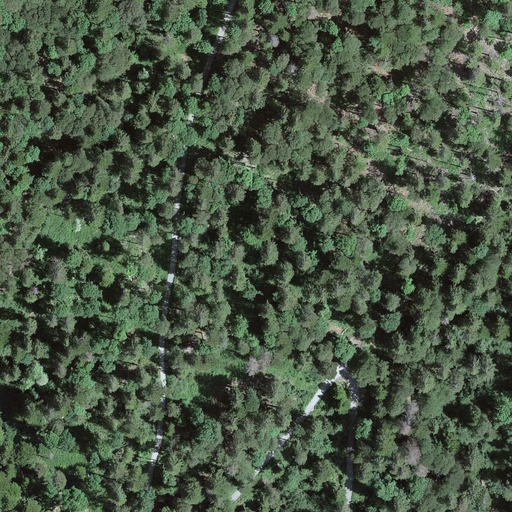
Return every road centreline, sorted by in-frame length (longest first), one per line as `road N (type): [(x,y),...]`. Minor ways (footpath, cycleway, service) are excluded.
road 1 (track): [(142,511),(159,443),(183,158),(235,0)]
road 2 (track): [(345,511),(357,394),(346,369),(222,511)]
road 3 (track): [(511,194),(355,332),(346,369)]
road 4 (track): [(211,73),(345,0)]
